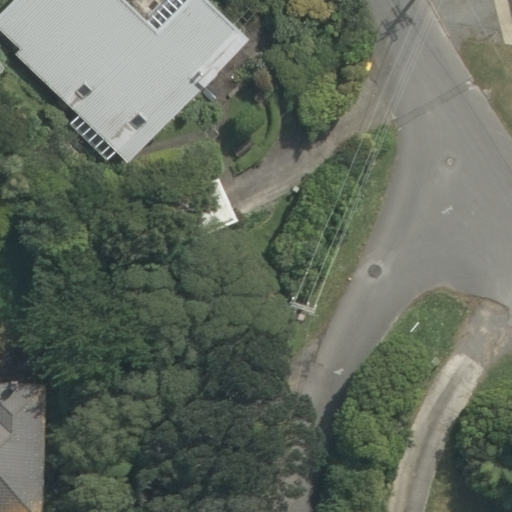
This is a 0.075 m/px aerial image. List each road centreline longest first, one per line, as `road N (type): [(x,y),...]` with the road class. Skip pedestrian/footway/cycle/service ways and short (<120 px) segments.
road 1 (residential): [(478,170),(346,341),(293,511)]
road 2 (residential): [(478,170),(379,0)]
